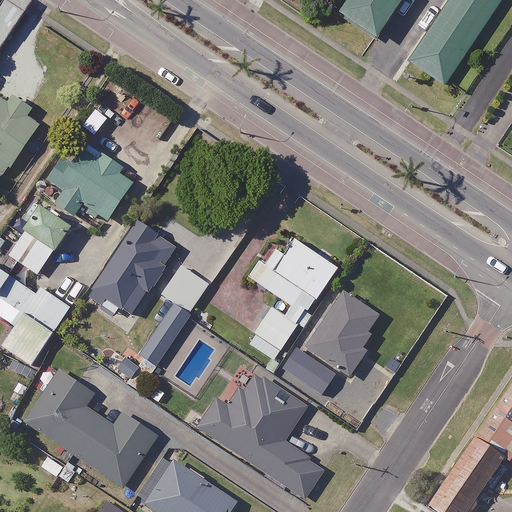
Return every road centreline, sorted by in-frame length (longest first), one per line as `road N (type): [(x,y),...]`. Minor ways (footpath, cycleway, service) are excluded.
road 1 (secondary): [(326,150),(103,0)]
road 2 (residential): [(511,288),(364,511)]
road 3 (secondary): [(511,272),(326,150)]
road 4 (secondary): [(178,0),(349,114)]
road 5 (secondary): [(349,114),(511,223)]
